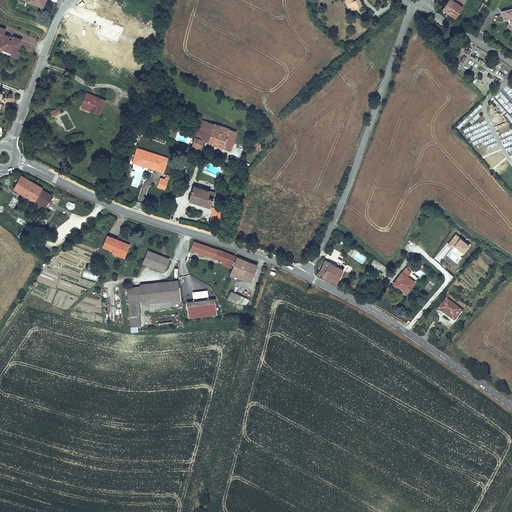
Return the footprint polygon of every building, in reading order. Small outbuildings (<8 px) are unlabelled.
[(359,0),(359,1),(353,3),(355,12),(357,11),(358,15),(371,11),(368,2),(365,4),(364,0),(359,0)] [(448,0),(443,9),(457,17),(466,0),(448,0)] [(482,3),(480,9),(485,12),(488,6),(482,3)] [(511,7),(501,10),(504,20),(508,18),(509,23),(507,26),(511,28),(511,7)] [(19,52),(17,51),(22,38),(14,35),(14,37),(13,39),(9,37),(10,35),(4,32),(5,28),(0,25),(0,49),(1,50),(2,48),(3,45),(13,50),(12,52),(12,54),(18,56),(19,52)] [(106,100),(96,96),(95,98),(86,95),(83,103),(92,107),(91,110),(100,114),(106,100)] [(60,108),(51,112),(53,116),(62,112),(60,108)] [(214,124),(203,120),(200,128),(204,130),(201,140),(203,140),(208,142),(214,124)] [(219,125),(214,124),(208,142),(213,144),(219,125)] [(236,131),(219,125),(213,144),(230,150),(236,131)] [(198,132),(196,131),(191,147),(193,148),(199,150),(203,140),(201,140),(204,130),(200,128),(198,132)] [(263,146),(260,142),(255,146),(258,150),(263,146)] [(164,172),(169,158),(138,148),(133,162),(164,172)] [(132,172),(131,175),(134,175),(132,186),(140,187),(142,170),(136,169),(135,172),(132,172)] [(43,188),(21,176),(13,190),(35,203),(37,201),(47,207),(49,203),(53,195),(43,190),(43,188)] [(161,177),(158,187),(166,189),(169,179),(166,178),(161,177)] [(215,192),(193,185),(189,199),(210,206),(215,192)] [(222,209),(213,207),(209,221),(219,224),(222,209)] [(463,253),(469,245),(455,233),(447,244),(451,248),(454,245),(463,253)] [(131,244),(108,234),(103,247),(113,251),(112,253),(125,258),(131,244)] [(217,249),(194,240),(191,249),(223,261),(227,252),(218,248),(217,249)] [(170,258),(148,249),(143,263),(165,272),(170,258)] [(238,256),(227,252),(223,261),(222,264),(233,268),(238,256)] [(259,264),(238,256),(233,268),(230,274),(251,282),(259,264)] [(345,269),(327,259),(321,273),(338,282),(345,269)] [(387,268),(374,259),(370,265),(384,273),(387,268)] [(405,268),(395,284),(400,287),(401,286),(409,291),(416,280),(408,275),(411,271),(405,268)] [(84,270),(82,277),(97,281),(99,273),(84,270)] [(178,279),(140,284),(140,286),(142,301),(142,304),(181,300),(178,279)] [(142,301),(140,286),(127,287),(131,327),(138,326),(141,325),(140,314),(141,314),(139,302),(142,301)] [(193,291),(193,298),(209,297),(208,290),(193,291)] [(250,299),(231,290),(227,299),(238,304),(239,301),(247,305),(250,299)] [(216,298),(187,302),(189,318),(218,315),(216,298)] [(462,312),(448,302),(441,313),(455,323),(462,312)]
